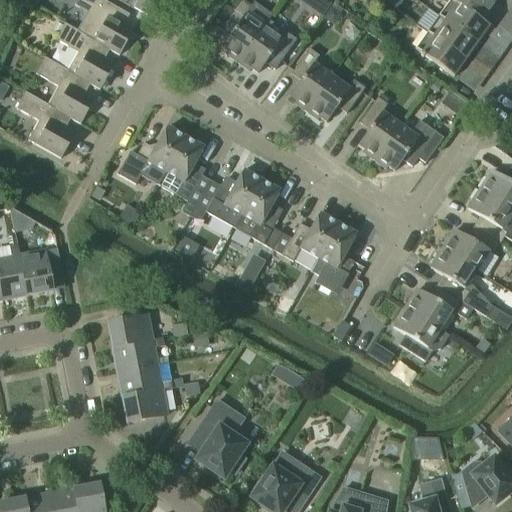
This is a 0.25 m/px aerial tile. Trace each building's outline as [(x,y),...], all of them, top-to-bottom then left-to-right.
[(64,25),(119,56),(130,37),(120,31),(129,16),(101,0),(78,0),(74,7),(97,19),(87,37),(64,25)] [(139,0),(134,9),(152,19),(162,0),(139,0)] [(225,56),(237,64),(268,21),(272,16),(269,14),(269,15),(253,4),(251,7),(240,0),(232,11),(226,7),(215,21),(222,26),(221,27),(222,27),(219,30),(229,37),(221,48),(227,53),(225,56)] [(331,5),(324,0),(295,0),(322,18),(331,5)] [(478,44),(489,28),(449,0),(440,0),(448,5),(439,17),(478,44)] [(449,0),(489,28),(490,28),(482,22),(493,6),(485,0),(449,0)] [(387,7),(380,17),(386,22),(394,12),(387,7)] [(342,16),(340,14),(331,8),(330,8),(323,19),(330,24),(337,23),(342,16)] [(478,44),(439,17),(427,34),(466,61),(478,44)] [(268,21),(237,64),(249,73),(251,70),(258,74),(271,55),(280,62),(277,66),(278,66),(296,41),(268,21)] [(119,56),(64,25),(55,41),(77,54),(67,72),(45,59),(44,60),(100,91),(111,71),(101,66),(109,52),(119,57),(119,56)] [(499,42),(506,33),(498,27),(492,36),(499,42)] [(511,36),(506,33),(499,42),(508,48),(511,41),(511,36)] [(466,61),(427,34),(415,51),(454,78),(466,61)] [(294,105),(306,113),(331,77),(313,64),(319,57),(309,50),(290,75),(291,76),(294,72),(303,78),(289,97),(296,102),(294,105)] [(483,65),(475,59),(468,69),(477,75),(476,75),(483,65)] [(100,91),(44,60),(35,76),(58,88),(48,107),(25,94),(31,98),(80,125),(91,106),(81,100),(85,94),(89,86),(99,91),(100,91)] [(483,65),(476,75),(477,75),(484,80),(491,71),(483,65)] [(331,77),(306,113),(318,122),(320,119),(326,123),(340,104),(349,110),(346,115),(364,90),(355,83),(349,90),(331,77)] [(0,103),(0,104),(9,89),(0,83),(0,103)] [(436,95),(441,87),(434,83),(429,90),(436,95)] [(80,125),(31,98),(25,94),(16,110),(38,123),(28,142),(60,160),(72,140),(62,135),(70,120),(80,126),(80,125)] [(374,162),(400,126),(382,113),(387,106),(377,99),(359,124),(360,125),(363,121),(371,127),(358,146),(364,151),(362,153),(374,162)] [(374,162),(386,171),(388,168),(394,172),(402,161),(412,168),(418,160),(425,165),(440,144),(433,139),(436,134),(419,122),(411,134),(400,126),(374,162)] [(164,173),(165,174),(185,139),(167,128),(154,150),(144,144),(129,170),(140,177),(141,177),(157,186),(164,173)] [(185,139),(165,174),(158,187),(196,208),(203,195),(194,190),(205,171),(194,165),(203,149),(185,139)] [(241,217),(261,182),(243,171),(230,193),(220,188),(218,190),(209,185),(203,195),(196,208),(233,229),(240,216),(241,217)] [(479,191),(511,210),(511,177),(509,183),(492,172),(479,191)] [(261,182),(241,217),(234,230),(272,251),(282,234),(273,229),(282,212),(272,206),(280,192),(261,182)] [(91,198),(99,203),(105,193),(96,188),(91,198)] [(478,232),(500,245),(506,234),(501,231),(511,214),(511,210),(479,191),(467,210),(485,221),(478,232)] [(317,260),(337,225),(319,215),(310,231),(299,225),(291,239),(282,234),(272,251),(293,263),(300,250),(317,260)] [(356,235),(337,225),(317,260),(310,273),(339,289),(354,263),(343,257),(356,235)] [(442,250),(476,272),(488,253),(493,256),(500,245),(478,232),(472,242),(454,231),(442,250)] [(0,260),(0,291),(2,301),(27,297),(19,257),(20,257),(18,246),(10,248),(12,262),(8,263),(4,260),(0,260)] [(57,250),(45,252),(49,274),(61,272),(57,250)] [(441,291),(472,311),(473,311),(485,319),(492,308),(490,306),(469,282),(476,272),(442,250),(430,269),(447,280),(441,291)] [(45,252),(20,257),(19,257),(27,297),(52,292),(49,274),(45,252)] [(253,284),(241,277),(235,288),(247,295),(253,284)] [(405,309),(439,331),(450,312),(466,321),(472,311),(441,291),(434,301),(417,290),(405,309)] [(405,309),(393,329),(410,340),(404,350),(425,363),(432,353),(440,351),(449,337),(439,331),(405,309)] [(107,324),(112,349),(151,342),(147,317),(107,324)] [(347,334),(339,330),(335,337),(343,342),(347,334)] [(162,339),(151,342),(112,349),(117,374),(157,367),(155,357),(151,355),(150,350),(164,348),(162,339)] [(366,356),(385,369),(393,356),(374,344),(366,356)] [(157,367),(117,374),(122,399),(161,391),(161,392),(172,390),(171,382),(156,385),(156,380),(158,376),(157,367)] [(183,386),(181,379),(170,381),(171,382),(172,390),(183,388),(183,386)] [(166,417),(161,392),(161,391),(122,399),(127,424),(166,417)] [(217,402),(188,446),(201,454),(197,461),(209,469),(208,472),(219,480),(221,477),(223,479),(228,472),(235,476),(250,453),(243,449),(246,446),(241,442),(238,428),(243,420),(217,402)] [(511,418),(498,433),(511,447),(511,418)] [(443,462),(438,440),(412,439),(412,462),(443,462)] [(474,464),(461,473),(472,509),(483,500),(482,498),(486,495),(495,506),(511,491),(511,482),(493,459),(484,466),(482,465),(474,464)] [(251,499),(259,504),(257,506),(266,511),(267,511),(269,510),(271,511),(282,511),(283,511),(285,511),(298,511),(314,488),(302,480),(298,485),(272,467),(251,499)] [(454,475),(451,476),(456,496),(464,494),(459,479),(454,475)] [(410,511),(437,511),(448,508),(440,481),(419,487),(424,503),(409,508),(410,511)] [(74,491),(77,511),(103,511),(102,504),(99,486),(74,491)] [(49,495),(52,511),(77,511),(74,491),(49,495)] [(134,511),(140,503),(122,491),(115,501),(102,504),(103,511),(134,511)] [(385,511),(387,503),(360,494),(358,500),(340,494),(331,509),(333,510),(332,511),(385,511)] [(26,511),(52,511),(49,495),(24,500),(26,511)] [(26,511),(24,500),(0,504),(0,511),(26,511)]
